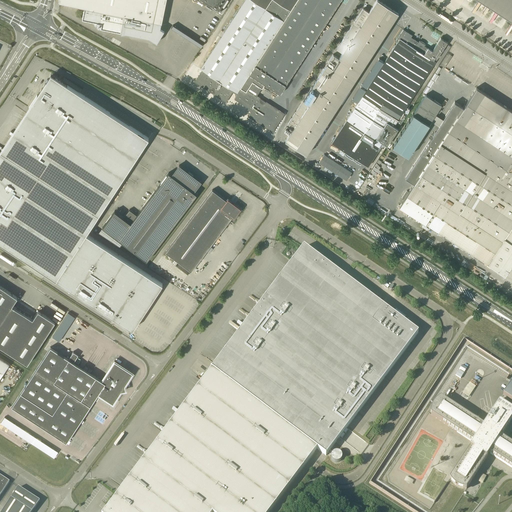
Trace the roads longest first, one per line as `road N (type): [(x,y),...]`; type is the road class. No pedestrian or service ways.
road 1 (secondary): [(511,319),(178,101),(42,25)]
road 2 (unclassified): [(319,469),(338,479),(361,470),(448,325),(443,312),(280,206)]
road 3 (unknown): [(79,473),(110,470),(271,250),(274,214)]
road 4 (secondary): [(37,33),(159,98),(287,181)]
road 5 (secondary): [(287,181),(511,326)]
road 6 (unclassified): [(160,366),(280,206)]
road 7 (unclassified): [(160,366),(0,261)]
road 8 (unclassified): [(61,497),(160,366)]
road 9 (unclassified): [(280,206),(158,131)]
road 10 (unclassified): [(511,68),(406,0)]
